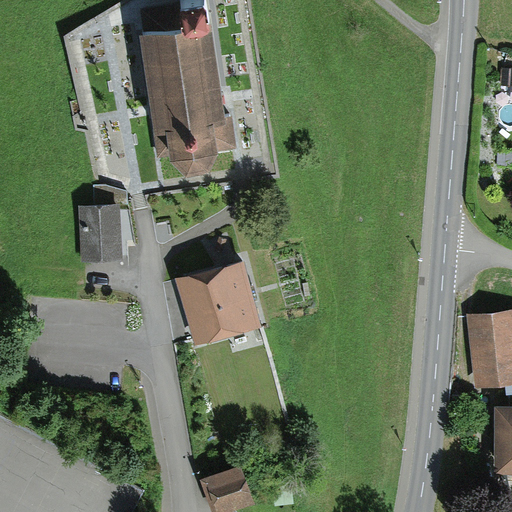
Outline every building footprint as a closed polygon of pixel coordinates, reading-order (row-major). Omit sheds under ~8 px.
[(209,0),(202,0),(137,9),(153,127),(170,125),(173,150),(186,165),(204,163),(213,146),(209,120),(226,118),(209,0)] [(117,200),(77,202),(81,254),(120,252),(117,200)] [(245,261),(176,279),(193,345),(262,327),(245,261)] [(511,306),(469,309),(474,377),(511,375),(511,306)] [(511,401),(498,402),(499,464),(511,464),(511,401)] [(241,456),(200,472),(214,510),(256,495),(241,456)]
